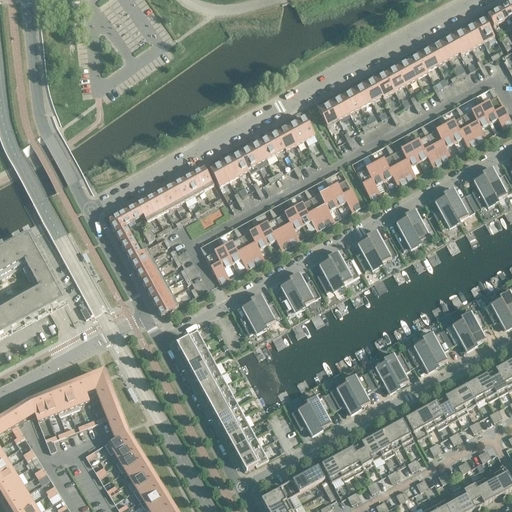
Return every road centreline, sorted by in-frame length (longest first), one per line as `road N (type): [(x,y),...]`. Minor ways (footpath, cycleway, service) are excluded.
road 1 (residential): [(88,211),(481,0)]
road 2 (residential): [(511,152),(159,340)]
road 3 (unclassified): [(511,342),(240,489)]
road 4 (residential): [(88,211),(40,120),(27,0)]
road 5 (residential): [(159,340),(240,489)]
road 6 (residential): [(145,316),(0,394)]
